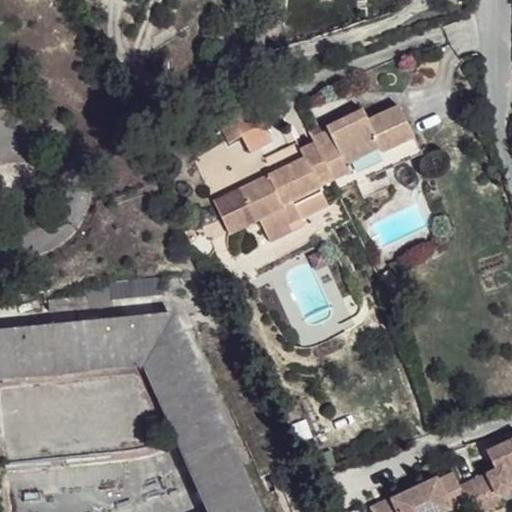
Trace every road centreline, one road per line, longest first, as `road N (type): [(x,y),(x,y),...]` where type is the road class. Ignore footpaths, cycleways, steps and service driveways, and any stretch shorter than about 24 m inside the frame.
road 1 (unknown): [(511,423),(358,471)]
road 2 (unclassified): [(511,158),(498,0)]
